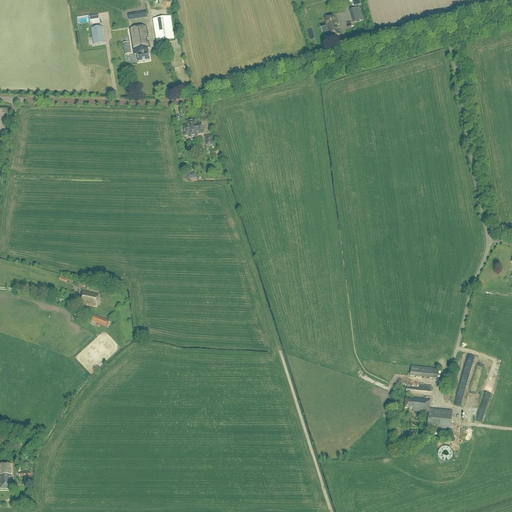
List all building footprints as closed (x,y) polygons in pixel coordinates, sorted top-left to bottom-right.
[(358,9),(351,11),(354,24),(362,21),(358,9)] [(146,12),(128,15),(129,21),(147,17),(146,12)] [(329,16),(325,17),(325,19),(327,29),(326,29),(327,34),(329,33),(330,37),(338,35),(336,26),(335,27),(335,25),(335,24),(333,17),(329,18),(329,16)] [(99,17),(89,18),(91,26),(100,25),(99,17)] [(153,20),(157,42),(174,39),(170,17),(153,20)] [(148,49),(150,48),(149,42),(147,43),(147,39),(148,38),(146,27),(130,29),(134,55),(137,55),(138,63),(149,61),(148,53),(148,49)] [(102,28),(92,29),(95,45),(104,44),(102,28)] [(129,43),(123,44),(125,55),(131,54),(129,43)] [(189,136),(189,138),(197,137),(197,135),(202,134),(201,125),(196,126),(195,121),(187,122),(187,127),(183,128),(185,136),(189,136)] [(91,306),(97,307),(99,295),(82,292),(80,304),(87,305),(88,304),(91,304),(91,306)] [(90,321),(106,328),(109,321),(93,315),(90,321)] [(411,367),(410,376),(437,379),(438,370),(411,367)] [(406,394),(430,396),(431,390),(406,388),(406,394)] [(404,409),(412,409),(412,411),(429,413),(427,429),(449,431),(451,411),(429,409),(430,400),(413,399),(413,401),(405,400),(404,409)] [(459,444),(459,453),(487,453),(488,445),(459,444)] [(450,461),(452,459),(453,457),(454,455),(453,452),(452,450),(450,448),(448,447),(445,446),(442,447),(440,449),(439,451),(438,453),(438,456),(439,458),(440,460),(442,462),(445,462),(448,462),(450,461)] [(0,468),(0,489),(11,489),(11,476),(12,476),(12,464),(0,464),(0,466),(0,468)]
